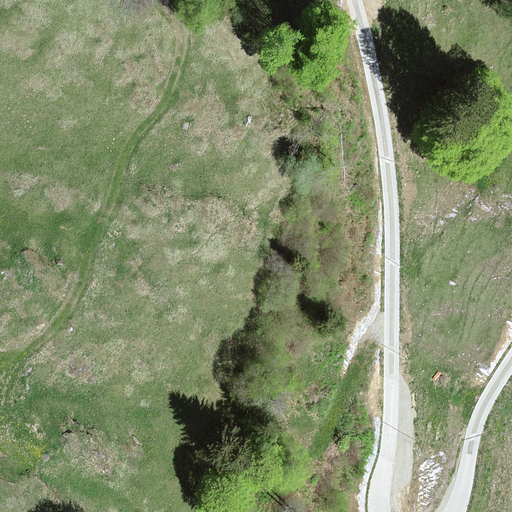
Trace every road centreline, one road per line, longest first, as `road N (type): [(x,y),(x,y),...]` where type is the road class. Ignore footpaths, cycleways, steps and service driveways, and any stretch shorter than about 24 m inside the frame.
road 1 (track): [(161,0),(180,22),(180,66),(122,154),(108,216),(84,255),(61,325),(2,379),(25,462)]
road 2 (track): [(384,511),(377,498),(386,189),(350,0)]
road 3 (track): [(511,372),(472,417),(433,511)]
